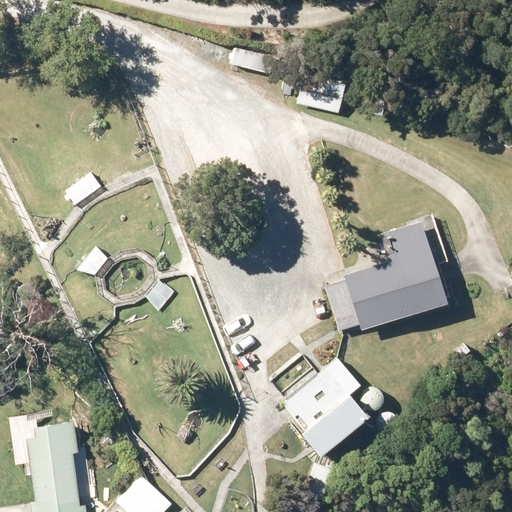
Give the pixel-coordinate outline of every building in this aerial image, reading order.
[(369,261),(319,278),(336,327),(349,322),(352,330),(448,297),(436,262),(442,260),(426,213),(371,231),(376,244),(364,248),(369,261)] [(90,243),(70,266),(82,277),(103,254),(90,243)] [(156,278),(141,296),(156,308),(171,290),(156,278)] [(342,391),(353,382),(330,354),(269,406),(310,454),(359,412),(350,400),(348,398),(342,391)] [(63,449),(69,447),(64,415),(25,422),(23,409),(1,413),(10,466),(21,464),(29,511),(80,511),(79,500),(72,501),(63,449)] [(121,511),(154,511),(165,501),(137,474),(111,502),(121,511)]
